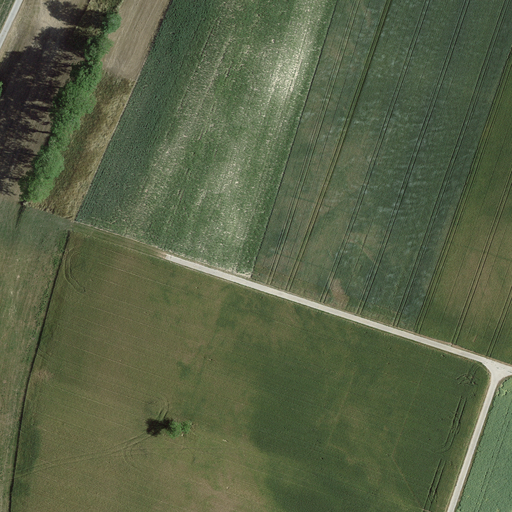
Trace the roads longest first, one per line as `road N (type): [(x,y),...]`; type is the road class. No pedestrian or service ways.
road 1 (track): [(166,256),(511,369)]
road 2 (track): [(451,511),(500,366)]
